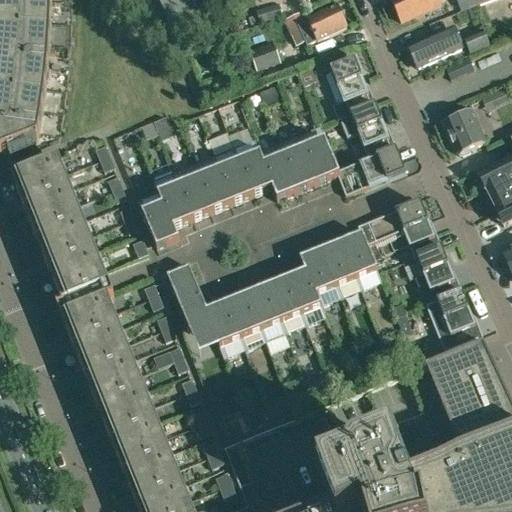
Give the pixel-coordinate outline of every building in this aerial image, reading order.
[(0,0),(0,160),(2,159),(7,157),(26,150),(30,148),(38,145),(41,130),(43,117),(46,95),(48,73),(50,51),(51,29),(51,7),(51,0),(0,0)] [(396,0),(390,3),(400,26),(442,8),(438,0),(396,0)] [(455,0),(461,15),(500,0),(455,0)] [(254,15),(259,27),(280,20),(276,7),(254,15)] [(346,32),(336,10),(306,23),(308,25),(298,30),(307,48),(316,44),(317,45),(346,32)] [(483,32),(462,40),(468,55),(489,47),(483,32)] [(453,35),(438,41),(436,37),(407,50),(417,72),(461,53),(453,35)] [(190,49),(192,58),(210,52),(208,44),(190,49)] [(250,55),(257,74),(280,66),(273,47),(250,55)] [(468,61),(445,71),(450,83),(474,73),(468,61)] [(373,109),(354,63),(330,73),(343,105),(332,109),(338,124),(340,123),(373,109)] [(487,114),(509,104),(505,93),(482,102),(487,114)] [(358,137),(369,163),(393,153),(375,108),(373,109),(340,123),(347,141),(358,137)] [(472,115),(444,127),(449,138),(448,138),(453,147),(458,158),(460,157),(462,159),(469,156),(470,153),(486,146),(472,115)] [(317,189),(338,181),(339,181),(337,176),(337,175),(320,130),(298,139),(317,189)] [(298,139),(278,147),(297,197),(317,189),(298,139)] [(252,201),(272,193),(273,192),(258,155),(259,155),(255,143),(233,152),(252,201)] [(277,205),(297,197),(278,147),(259,155),(258,155),(273,192),(272,193),(277,205)] [(110,160),(105,150),(95,154),(99,165),(110,160)] [(233,152),(213,160),(232,209),(252,201),(233,152)] [(393,153),(369,163),(337,175),(337,176),(339,181),(338,181),(346,200),(405,177),(401,166),(398,166),(393,153)] [(110,160),(99,165),(104,176),(114,172),(110,160)] [(212,217),(232,209),(213,160),(193,168),(212,217)] [(11,181),(62,308),(96,295),(97,297),(107,293),(110,300),(113,299),(108,286),(83,225),(58,162),(11,181)] [(486,193),(492,204),(511,194),(511,163),(479,180),(485,193),(486,193)] [(193,168),(173,176),(192,225),(212,217),(193,168)] [(174,232),(192,225),(173,176),(152,184),(157,195),(158,195),(173,232),(174,232)] [(111,196),(122,192),(117,181),(107,185),(111,196)] [(122,192),(111,196),(116,207),(126,203),(122,192)] [(511,194),(492,204),(497,216),(503,229),(511,224),(511,194)] [(179,244),(174,232),(173,232),(158,195),(157,195),(137,203),(157,253),(179,244)] [(438,252),(438,251),(420,206),(358,231),(360,237),(361,237),(366,250),(367,250),(389,241),(393,254),(409,249),(414,263),(416,262),(416,261),(438,252)] [(134,223),(130,211),(120,216),(124,227),(134,223)] [(134,223),(124,227),(128,238),(139,234),(134,223)] [(373,264),(367,250),(366,250),(361,237),(360,237),(340,245),(360,295),(382,286),(373,264)] [(148,257),(143,243),(132,248),(138,261),(148,257)] [(340,245),(320,253),(340,303),(360,295),(340,245)] [(438,251),(438,252),(416,261),(416,262),(434,305),(458,295),(440,250),(438,251)] [(509,269),(511,267),(511,250),(502,255),(509,269)] [(320,311),(321,310),(340,303),(320,253),(300,261),(305,274),(306,274),(320,311)] [(190,336),(210,328),(211,327),(205,314),(207,313),(189,270),(167,278),(190,336)] [(326,322),(321,310),(320,311),(306,274),(305,274),(285,282),(304,331),(326,322)] [(285,282),(265,290),(284,339),(304,331),(285,282)] [(158,299),(154,288),(144,292),(148,303),(158,299)] [(265,290),(245,298),(264,347),(284,339),(265,290)] [(191,511),(140,383),(108,304),(114,301),(113,299),(110,300),(107,293),(97,297),(96,295),(62,308),(57,311),(137,511),(191,511)] [(434,305),(425,309),(444,356),(480,341),(461,295),(458,295),(434,305)] [(245,298),(225,306),(244,355),(264,347),(245,298)] [(158,299),(148,303),(153,314),(163,310),(158,299)] [(244,355),(225,306),(207,313),(205,314),(211,327),(210,328),(219,351),(224,363),(244,355)] [(402,307),(392,311),(396,320),(406,317),(402,307)] [(161,335),(171,331),(166,320),(156,324),(161,335)] [(171,331),(161,335),(165,346),(175,342),(171,331)] [(511,511),(511,409),(494,371),(489,360),(483,347),(425,370),(459,455),(403,478),(392,451),(318,481),(329,507),(316,511),(511,511)] [(173,366),(183,362),(179,351),(169,355),(173,366)] [(183,362),(173,366),(178,377),(188,373),(183,362)] [(383,369),(370,374),(374,383),(386,378),(383,369)] [(190,384),(181,387),(186,398),(196,394),(192,383),(190,384)] [(196,394),(186,398),(190,409),(199,406),(200,405),(196,394)] [(202,415),(194,418),(198,429),(208,425),(204,414),(202,415)] [(208,425),(198,429),(202,440),(211,437),(213,436),(208,425)] [(202,451),(206,462),(219,457),(215,446),(211,447),(202,451)] [(224,468),(219,457),(206,462),(211,473),(220,469),(224,468)] [(219,493),(231,488),(227,477),(224,479),(214,482),(219,493)] [(231,488),(219,493),(224,505),(233,501),(236,499),(231,488)]
